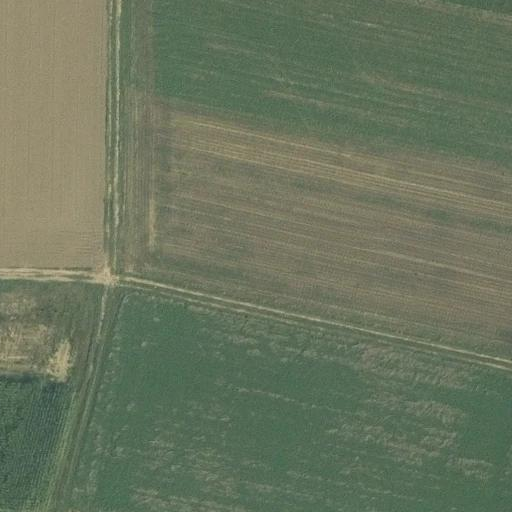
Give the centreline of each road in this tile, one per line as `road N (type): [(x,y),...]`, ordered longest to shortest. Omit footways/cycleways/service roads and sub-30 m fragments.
road 1 (track): [(0,278),(108,281),(511,363)]
road 2 (track): [(51,511),(108,281),(113,0)]
